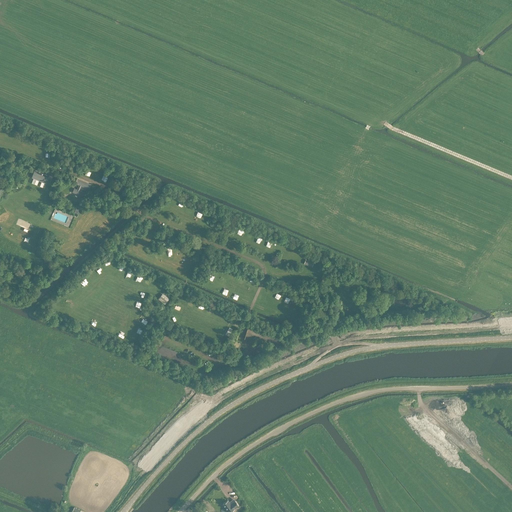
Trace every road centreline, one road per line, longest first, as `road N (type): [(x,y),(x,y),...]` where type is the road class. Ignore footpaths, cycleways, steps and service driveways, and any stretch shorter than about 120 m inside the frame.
road 1 (unclassified): [(124,511),(195,432),(291,374),(368,348),(511,337)]
road 2 (tertiary): [(181,511),(223,466),(326,406),(389,389),(511,384)]
road 3 (track): [(419,405),(511,490)]
